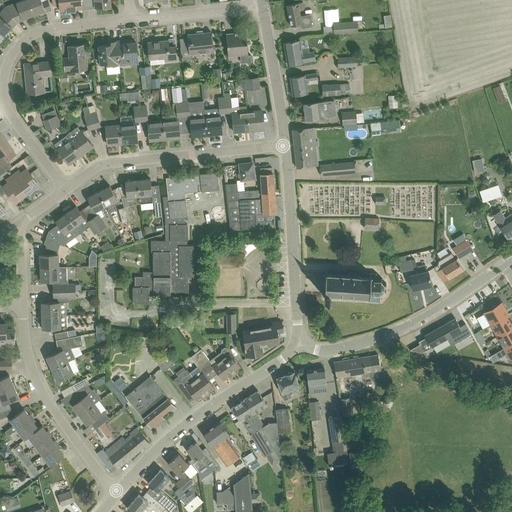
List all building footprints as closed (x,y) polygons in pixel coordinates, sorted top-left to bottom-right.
[(27,17),(34,14),(28,0),(22,0),(6,6),(17,22),(28,18),(27,17)] [(28,0),(34,14),(41,12),(41,13),(52,9),(48,0),(45,0),(42,1),(41,0),(28,0)] [(52,0),(53,5),(59,4),(60,11),(67,10),(67,11),(71,10),(70,0),(52,0)] [(70,0),(71,10),(76,10),(76,9),(83,8),(81,0),(70,0)] [(291,26),(301,24),(302,28),(312,26),(310,14),(300,16),(299,9),(304,8),(303,1),(287,5),(291,26)] [(6,6),(0,12),(0,31),(4,35),(9,30),(10,31),(17,22),(6,6)] [(392,26),(391,14),(384,15),(385,27),(392,26)] [(334,25),(334,33),(334,34),(358,32),(357,21),(333,22),(334,25)] [(213,52),(211,31),(188,33),(190,54),(213,52)] [(226,34),(227,45),(228,50),(229,56),(241,55),(248,54),(246,32),(232,33),(226,34)] [(284,42),(286,53),(288,64),(304,62),(303,62),(316,60),(314,51),(302,53),(302,51),(300,39),(284,42)] [(120,65),(131,63),(139,63),(136,42),(129,42),(128,40),(117,41),(120,65)] [(177,60),(175,43),(169,43),(168,40),(148,42),(150,58),(165,57),(166,61),(177,60)] [(120,65),(117,41),(107,42),(108,44),(99,45),(101,64),(107,63),(107,66),(120,65)] [(87,68),(85,44),(69,46),(70,58),(64,58),(66,70),(72,69),(72,70),(87,68)] [(357,56),(338,57),(339,67),(358,66),(357,56)] [(49,61),(25,63),(28,93),(43,92),(41,76),(50,75),(49,61)] [(147,88),(157,87),(160,87),(159,78),(151,78),(150,66),(145,66),(147,88)] [(221,67),(216,68),(217,75),(214,75),(211,76),(212,80),(222,79),(221,67)] [(60,82),(69,81),(68,72),(59,73),(60,82)] [(290,77),(293,95),(308,93),(306,80),(318,78),(317,73),(290,77)] [(258,77),(244,79),(245,89),(259,87),(258,77)] [(340,83),(323,85),(324,99),(341,97),(341,94),(350,93),(349,83),(340,84),(340,83)] [(505,98),(500,85),(492,88),(497,101),(505,98)] [(140,99),(139,90),(130,91),(130,99),(131,100),(140,99)] [(192,136),(207,134),(204,109),(204,108),(189,109),(188,92),(182,92),(183,101),(184,116),(190,116),(192,136)] [(234,132),(249,130),(247,112),(246,105),(237,106),(236,97),(231,97),(231,96),(230,97),(230,92),(224,93),(225,97),(226,112),(232,111),(234,132)] [(396,107),(395,94),(387,95),(388,107),(396,107)] [(219,108),(204,109),(207,134),(222,133),(220,113),(226,112),(225,97),(219,98),(219,108)] [(334,99),(331,100),(323,101),(304,103),(306,118),(325,116),(326,119),(330,119),(329,115),(336,115),(334,99)] [(97,111),(96,112),(94,104),(88,106),(95,127),(101,125),(97,111)] [(95,127),(88,106),(88,105),(83,107),(85,115),(89,129),(95,127)] [(262,110),(247,112),(249,130),(264,128),(262,110)] [(357,124),(357,122),(361,122),(361,114),(357,114),(356,111),(342,112),(343,125),(357,124)] [(61,124),(58,115),(44,120),(48,129),(61,124)] [(178,119),(163,120),(165,139),(180,137),(178,119)] [(165,139),(163,120),(148,122),(150,140),(165,139)] [(371,122),(371,129),(372,135),(382,134),(380,121),(371,122)] [(136,123),(121,124),(123,143),(138,141),(136,123)] [(123,143),(121,124),(106,126),(108,144),(123,143)] [(82,131),(78,126),(66,135),(81,155),(93,146),(82,131)] [(307,128),(307,127),(293,129),(297,168),(311,166),(312,166),(310,146),(316,146),(319,145),(318,140),(309,140),(308,128),(307,128)] [(81,155),(66,135),(66,136),(54,144),(69,164),(81,155)] [(0,165),(16,154),(7,142),(0,147),(0,165)] [(28,165),(34,161),(29,155),(23,158),(28,165)] [(482,158),(473,160),(475,172),(484,170),(482,158)] [(237,182),(237,183),(244,182),(244,180),(255,179),(254,172),(253,162),(240,164),(241,174),(242,179),(237,180),(237,182)] [(321,175),(336,174),(355,173),(354,163),(320,166),(321,175)] [(245,190),(244,182),(237,183),(237,199),(239,199),(275,197),(273,173),(272,173),(272,167),(261,168),(262,189),(245,190)] [(27,168),(22,172),(19,169),(12,174),(27,194),(39,185),(27,168)] [(217,168),(206,169),(208,189),(219,188),(219,193),(226,192),(225,180),(219,180),(217,168)] [(197,190),(208,189),(206,169),(194,170),(195,183),(189,183),(190,196),(197,195),(197,190)] [(27,194),(12,174),(5,179),(8,182),(3,186),(15,203),(27,194)] [(140,203),(146,203),(153,202),(151,178),(138,180),(140,203)] [(140,203),(138,180),(125,181),(127,197),(134,196),(134,204),(140,203)] [(498,184),(494,186),(480,191),(483,201),(502,195),(498,184)] [(99,191),(110,212),(115,209),(111,202),(117,199),(110,185),(99,191)] [(99,191),(87,197),(91,203),(95,211),(101,208),(104,215),(105,215),(110,212),(99,191)] [(275,197),(239,199),(227,200),(230,229),(232,228),(233,232),(266,230),(265,226),(265,219),(257,219),(256,205),(263,205),(264,213),(276,212),(275,197)] [(66,213),(80,232),(85,229),(80,222),(86,218),(76,205),(66,213)] [(125,207),(129,221),(135,219),(131,205),(125,207)] [(123,223),(129,221),(125,207),(119,209),(123,223)] [(508,239),(511,235),(511,217),(506,221),(500,210),(493,214),(500,225),(499,225),(508,239)] [(96,214),(92,216),(101,229),(107,225),(101,217),(98,212),(96,214)] [(50,231),(47,237),(61,243),(63,244),(75,235),(75,236),(80,232),(66,213),(56,220),(59,225),(51,231),(50,231)] [(95,234),(98,232),(101,229),(92,216),(87,220),(87,221),(95,234)] [(379,218),(365,217),(365,227),(379,228),(379,218)] [(143,238),(143,237),(141,230),(134,232),(136,239),(137,240),(143,238)] [(58,249),(61,243),(47,237),(44,243),(49,245),(49,254),(41,254),(41,267),(67,266),(59,266),(58,254),(57,254),(57,249),(58,249)] [(467,239),(453,247),(459,258),(474,249),(467,239)] [(143,244),(150,267),(165,262),(160,247),(153,250),(150,243),(150,242),(143,244)] [(136,272),(150,267),(143,244),(142,244),(145,253),(138,255),(136,247),(136,246),(128,249),(136,272)] [(136,272),(128,249),(121,252),(122,252),(124,260),(116,262),(121,277),(136,272)] [(265,250),(266,268),(276,267),(274,249),(265,250)] [(257,268),(256,250),(247,251),(248,269),(257,268)] [(266,268),(265,250),(256,250),(257,268),(266,268)] [(248,269),(247,251),(238,252),(239,270),(248,269)] [(452,252),(439,261),(438,264),(434,267),(443,281),(463,269),(457,258),(456,259),(452,252)] [(216,273),(225,272),(224,254),(215,255),(216,273)] [(235,254),(224,254),(225,272),(236,271),(235,254)] [(216,273),(215,255),(206,256),(207,274),(216,273)] [(207,274),(206,256),(195,257),(197,274),(207,274)] [(408,269),(413,289),(431,285),(428,270),(415,273),(411,260),(399,263),(401,271),(408,269)] [(75,283),(69,284),(69,279),(67,279),(67,266),(41,267),(41,280),(59,280),(59,279),(60,279),(61,284),(53,284),(54,291),(75,290),(75,283)] [(337,294),(346,295),(346,297),(348,297),(348,296),(357,297),(358,298),(358,295),(368,296),(368,298),(368,301),(380,301),(380,296),(382,295),(381,293),(384,290),(386,291),(387,290),(384,289),(385,285),(387,284),(387,283),(384,283),(382,280),(383,278),(381,277),(380,280),(377,279),(377,273),(361,272),(361,274),(360,274),(360,273),(359,273),(358,273),(349,273),(349,272),(348,272),(348,275),(338,274),(339,272),(337,272),(337,274),(327,273),(327,271),(326,271),(326,273),(324,273),(324,274),(326,274),(325,292),(323,292),(322,293),(325,293),(325,295),(325,297),(326,299),(329,299),(331,297),(331,295),(331,294),(336,294),(336,296),(337,296),(337,294)] [(105,303),(128,295),(123,280),(108,285),(111,293),(103,295),(102,295),(105,303)] [(128,295),(105,303),(113,300),(116,307),(108,310),(108,309),(107,310),(110,317),(133,309),(128,295)] [(489,323),(508,312),(501,300),(482,310),(489,323)] [(42,302),(43,315),(66,314),(66,302),(60,302),(42,302)] [(133,309),(110,317),(112,325),(113,324),(120,321),(123,329),(138,324),(133,309)] [(511,318),(508,312),(489,323),(496,335),(511,325),(511,318)] [(43,328),(67,327),(67,315),(66,315),(66,314),(43,315),(43,328)] [(236,314),(227,314),(228,333),(236,332),(236,314)] [(455,317),(443,324),(454,343),(465,336),(461,329),(462,329),(455,317)] [(273,325),(243,330),(247,356),(263,354),(261,345),(280,342),(279,336),(285,335),(284,327),(285,327),(285,326),(283,326),(282,321),(273,323),(273,325)] [(0,346),(15,346),(14,329),(7,329),(6,323),(0,323),(0,346)] [(454,343),(443,324),(424,334),(431,346),(450,336),(454,343)] [(511,325),(496,335),(503,346),(511,341),(511,325)] [(56,339),(78,335),(77,329),(55,333),(56,339)] [(106,330),(97,332),(96,332),(98,341),(107,340),(106,330)] [(482,335),(480,330),(474,333),(477,339),(482,335)] [(78,335),(74,336),(56,339),(59,351),(47,356),(52,368),(69,361),(74,359),(76,358),(71,347),(83,345),(81,334),(78,335)] [(511,341),(503,346),(510,359),(511,357),(511,341)] [(420,344),(410,349),(423,352),(424,351),(420,344)] [(231,352),(230,352),(227,347),(225,347),(221,349),(222,351),(218,354),(234,375),(238,372),(236,369),(241,366),(231,352)] [(201,348),(200,349),(196,352),(207,367),(211,363),(212,363),(210,360),(201,348)] [(174,363),(165,351),(158,356),(157,362),(161,367),(164,371),(164,370),(174,363)] [(214,386),(202,370),(207,367),(196,352),(190,357),(197,366),(190,372),(195,379),(207,395),(211,392),(209,389),(214,386)] [(499,357),(496,352),(489,356),(492,361),(499,357)] [(218,354),(210,360),(212,363),(211,363),(223,379),(228,375),(230,378),(234,375),(218,354)] [(378,354),(334,362),(336,373),(336,377),(381,370),(378,354)] [(12,361),(0,361),(0,369),(12,369),(12,361)] [(74,372),(69,361),(52,368),(58,380),(74,373),(74,372)] [(326,383),(325,368),(307,370),(309,392),(315,391),(315,384),(326,383)] [(288,374),(277,378),(282,393),(285,399),(291,397),(290,393),(293,392),(292,390),(300,387),(295,371),(292,372),(290,371),(288,372),(288,374)] [(195,379),(190,372),(181,379),(186,386),(196,399),(201,396),(203,398),(207,395),(195,379)] [(0,392),(16,385),(14,381),(13,381),(10,375),(0,378),(0,392)] [(174,404),(151,375),(126,396),(149,424),(151,423),(153,425),(156,425),(162,420),(159,417),(174,404)] [(72,385),(75,390),(86,385),(88,384),(90,383),(87,377),(72,385)] [(80,414),(95,403),(101,398),(94,388),(92,390),(88,384),(86,385),(75,390),(70,394),(76,402),(73,404),(80,414)] [(0,412),(11,407),(9,402),(19,397),(16,390),(18,390),(16,385),(0,392),(0,412)] [(275,449),(280,447),(278,432),(276,410),(275,410),(277,421),(268,422),(264,425),(256,411),(267,404),(258,390),(244,399),(257,420),(275,449)] [(343,415),(353,413),(351,397),(341,399),(343,415)] [(264,456),(266,455),(272,465),(281,459),(275,449),(257,420),(244,399),(243,400),(243,399),(240,401),(241,401),(232,407),(240,421),(244,419),(252,432),(250,434),(264,456)] [(321,418),(319,401),(317,401),(309,402),(311,420),(321,418)] [(95,403),(80,414),(87,424),(90,421),(96,428),(110,417),(104,410),(101,412),(95,403)] [(11,407),(0,412),(0,418),(1,418),(2,418),(14,413),(11,407)] [(14,424),(5,431),(8,435),(14,431),(33,417),(30,413),(29,414),(24,408),(10,419),(14,424)] [(276,410),(278,432),(290,431),(288,408),(276,410)] [(342,415),(329,417),(333,452),(347,450),(342,415)] [(33,417),(14,431),(18,429),(25,439),(29,436),(39,428),(35,422),(36,421),(33,417)] [(203,432),(213,446),(227,465),(240,456),(226,437),(230,434),(220,420),(203,432)] [(36,445),(50,435),(51,434),(48,430),(47,431),(43,425),(39,428),(29,436),(36,445)] [(118,468),(130,458),(149,442),(137,427),(130,433),(132,435),(126,440),(123,437),(105,451),(118,468)] [(50,435),(36,445),(43,455),(58,443),(55,439),(54,440),(50,435)] [(192,456),(188,459),(199,471),(210,463),(215,470),(220,466),(206,447),(202,450),(196,441),(186,448),(192,456)] [(58,443),(43,455),(50,465),(64,454),(60,448),(61,447),(58,443)] [(15,448),(21,456),(26,452),(20,444),(15,448)] [(248,465),(257,460),(252,451),(243,457),(248,465)] [(28,466),(33,462),(26,452),(21,456),(28,466)] [(183,492),(184,491),(189,497),(196,491),(191,485),(194,483),(183,470),(189,465),(179,453),(168,463),(180,478),(175,482),(183,492)] [(351,468),(362,467),(360,453),(349,454),(351,468)] [(40,472),(38,470),(33,462),(28,466),(35,476),(40,472)] [(161,469),(148,483),(158,491),(170,477),(161,469)] [(234,484),(235,511),(252,511),(249,472),(234,484)] [(234,497),(228,487),(223,491),(217,492),(217,504),(224,503),(234,497)] [(62,505),(75,501),(71,490),(58,495),(62,505)] [(167,511),(166,508),(156,498),(147,491),(142,496),(139,494),(127,508),(132,511),(147,511),(149,510),(151,511),(153,509),(157,511),(161,511),(162,511),(163,511),(167,511)] [(162,491),(156,498),(166,508),(167,511),(171,511),(178,505),(162,491)] [(3,501),(6,510),(19,506),(16,497),(3,501)]
